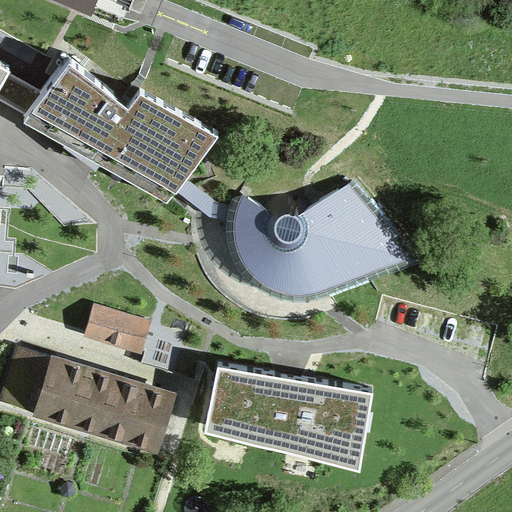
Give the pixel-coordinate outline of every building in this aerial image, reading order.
[(52,0),(92,16),(98,0),(52,0)] [(70,65),(48,94),(11,71),(0,65),(0,99),(29,116),(25,123),(167,204),(177,191),(188,179),(218,137),(142,94),(128,109),(70,65)] [(188,179),(177,191),(210,216),(227,217),(227,227),(227,234),(231,248),(237,262),(247,274),(259,285),(274,292),(289,296),(305,297),(321,294),(329,291),(329,290),(369,276),(368,274),(411,261),(349,183),(311,203),(306,198),(300,195),(293,193),(286,193),(280,194),(273,196),(268,199),(263,204),(239,190),(234,198),(231,206),(215,202),(188,179)] [(138,346),(146,319),(93,304),(85,330),(138,346)] [(17,343),(0,392),(0,400),(35,413),(54,356),(17,343)] [(154,357),(148,354),(145,362),(144,362),(143,365),(152,367),(153,364),(152,364),(154,357)] [(157,452),(177,393),(54,356),(35,413),(33,417),(157,452)] [(205,432),(360,473),(372,394),(220,366),(205,432)] [(74,481),(67,479),(61,484),(63,493),(70,495),(76,489),(74,481)]
